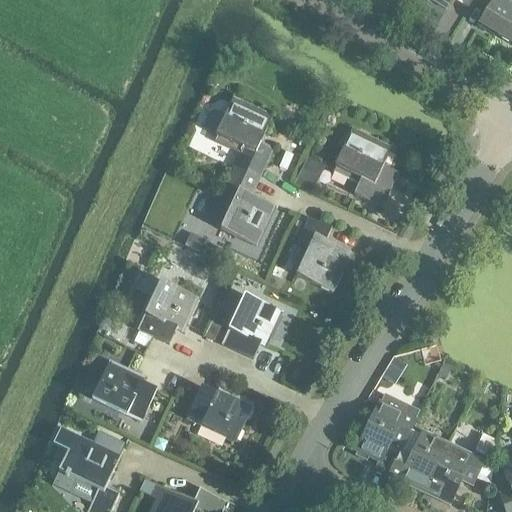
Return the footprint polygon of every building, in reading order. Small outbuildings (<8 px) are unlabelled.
[(489,9),(479,26),(511,46),(511,44),(511,0),(480,0),(479,2),(489,9)] [(240,155),(234,168),(260,180),(273,151),(260,145),(272,119),(232,101),(224,118),(211,112),(202,132),(218,138),(215,143),(240,155)] [(353,196),(381,209),(394,182),(379,175),(391,150),(351,131),(334,168),(337,169),(334,174),(358,185),(353,196)] [(307,160),(295,185),(310,192),(322,167),(307,160)] [(260,180),(234,168),(220,200),(227,203),(216,227),(221,230),(220,232),(257,249),(275,209),(251,198),(260,180)] [(325,243),(331,230),(309,220),(297,245),(308,250),(296,278),(332,295),(350,255),(325,243)] [(190,236),(185,248),(199,254),(204,242),(190,236)] [(138,332),(145,335),(141,344),(154,350),(158,342),(169,347),(176,331),(173,329),(176,322),(186,327),(199,301),(161,283),(138,332)] [(221,347),(253,362),(260,346),(256,344),(260,337),(270,342),(282,316),(244,298),(221,347)] [(206,338),(213,341),(217,333),(209,330),(206,338)] [(136,375),(135,375),(110,363),(92,401),(141,424),(156,393),(140,385),(138,389),(131,386),(136,375)] [(443,366),(438,376),(445,380),(450,370),(443,366)] [(186,421),(235,444),(253,406),(227,394),(222,404),(215,401),(217,397),(201,390),(186,421)] [(380,404),(378,404),(355,453),(356,454),(355,457),(365,463),(367,459),(380,465),(392,440),(403,445),(418,414),(384,397),(380,404)] [(59,474),(53,487),(70,494),(82,500),(92,505),(88,511),(111,511),(119,497),(105,491),(120,459),(126,447),(99,434),(93,446),(75,438),(61,431),(54,446),(68,453),(58,474),(59,474)] [(410,488),(423,495),(447,445),(422,433),(410,458),(399,453),(387,477),(399,483),(402,477),(413,482),(410,488)] [(158,439),(153,448),(163,453),(165,447),(164,442),(158,439)] [(447,445),(423,495),(448,507),(460,482),(471,487),(483,463),(471,457),(468,463),(457,458),(460,452),(447,445)] [(511,511),(511,461),(501,466),(510,492),(498,496),(504,511),(511,511)] [(145,481),(140,492),(151,497),(150,498),(156,501),(150,511),(221,511),(226,503),(200,490),(193,504),(161,489),(145,481)]
